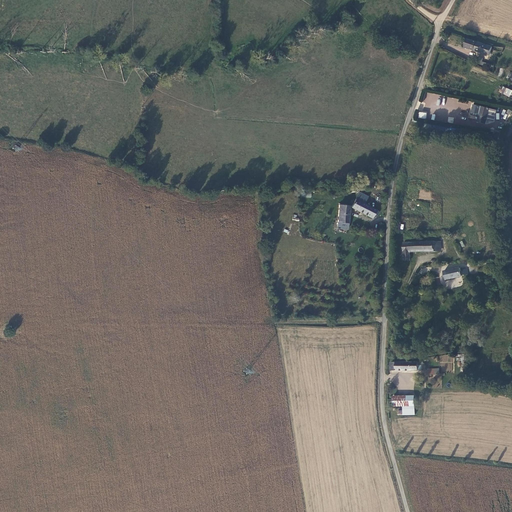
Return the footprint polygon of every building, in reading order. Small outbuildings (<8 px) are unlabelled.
[(490,46),(465,38),(463,45),(487,54),(490,46)] [(500,92),(511,97),(511,90),(503,86),(500,92)] [(488,107),(473,103),(470,111),(478,113),(476,121),(484,122),(485,118),(488,107)] [(494,108),(488,107),(485,118),(491,120),(494,108)] [(424,123),(437,126),(437,127),(451,130),(452,124),(425,118),(424,123)] [(374,213),(376,210),(362,202),(353,197),(352,199),(351,198),(350,198),(349,198),(348,199),(348,201),(349,202),(350,202),(349,205),(369,216),(371,212),(374,213)] [(347,204),(337,203),(336,215),(336,221),(346,221),(347,204)] [(433,249),(433,239),(402,240),(402,258),(407,258),(407,250),(433,249)] [(460,265),(441,270),(443,278),(459,275),(459,273),(462,273),(460,265)] [(389,369),(424,369),(424,363),(420,363),(420,360),(393,360),(388,361),(389,369)] [(441,371),(452,371),(452,364),(441,363),(441,371)] [(401,404),(401,413),(416,413),(415,394),(406,395),(406,404),(401,404)] [(391,395),(391,404),(401,404),(406,404),(406,395),(391,395)]
